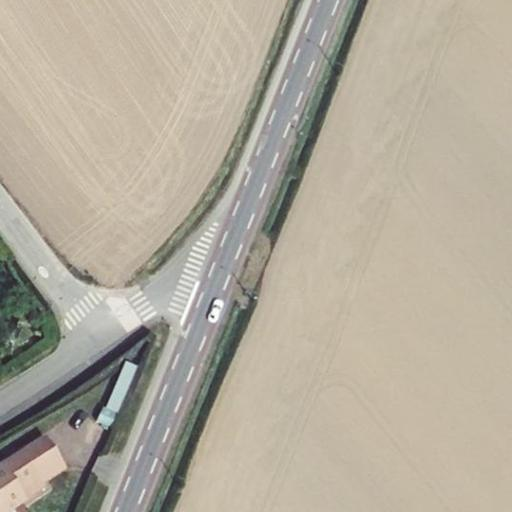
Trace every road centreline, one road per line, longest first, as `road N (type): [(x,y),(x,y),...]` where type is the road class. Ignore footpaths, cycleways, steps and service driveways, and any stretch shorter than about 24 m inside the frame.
road 1 (tertiary): [(229,247),(125,511)]
road 2 (tertiary): [(328,0),(229,247)]
road 3 (residential): [(98,335),(0,208)]
road 4 (residential): [(98,335),(229,247)]
